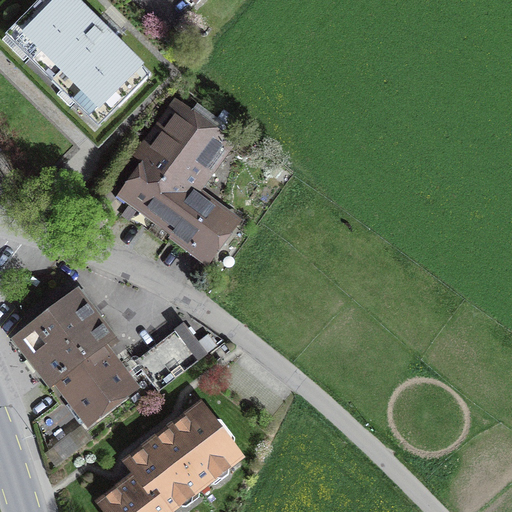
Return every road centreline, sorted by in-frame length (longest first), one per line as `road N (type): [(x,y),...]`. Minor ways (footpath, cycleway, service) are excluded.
road 1 (residential): [(0,226),(115,268),(198,312),(302,392),(429,511)]
road 2 (unknown): [(0,62),(86,150)]
